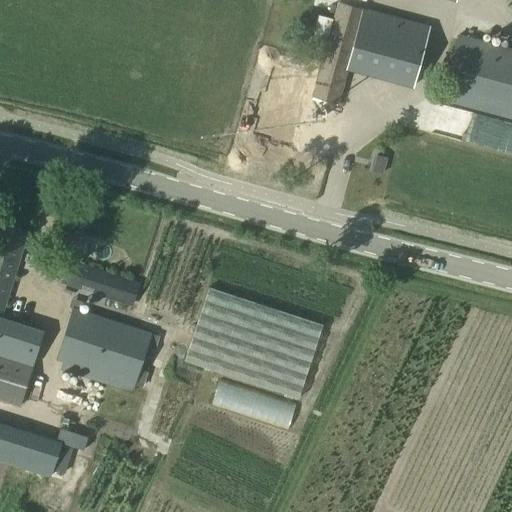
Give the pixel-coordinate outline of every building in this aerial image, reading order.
[(337,1),(306,110),(336,119),(347,69),(346,69),(362,8),(337,1)] [(363,7),(362,8),(346,69),(347,69),(414,87),(430,25),(363,7)] [(511,48),(458,33),(440,100),(511,119),(511,48)] [(290,105),(281,137),(327,150),(336,119),(306,110),(290,105)] [(377,156),(372,171),(382,174),(386,158),(377,156)] [(0,222),(0,313),(4,315),(28,231),(0,222)] [(66,273),(63,282),(132,305),(139,282),(136,281),(115,274),(70,259),(70,260),(66,273)] [(207,288),(182,362),(296,399),(320,325),(207,288)] [(73,306),(56,359),(136,386),(153,333),(73,306)] [(46,330),(0,315),(0,399),(22,406),(46,330)] [(296,406),(220,381),(212,403),(288,429),(296,406)] [(0,424),(0,461),(50,478),(61,444),(0,424)]
